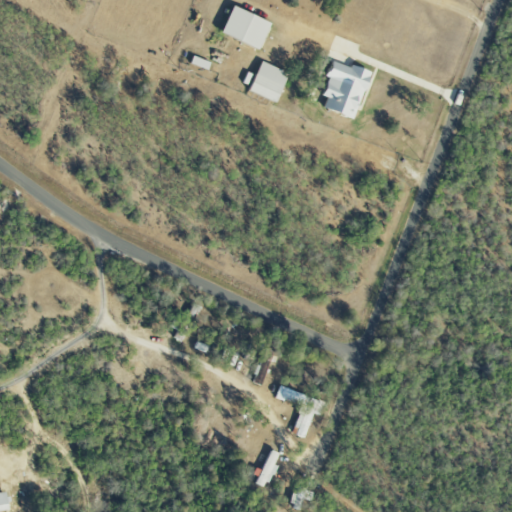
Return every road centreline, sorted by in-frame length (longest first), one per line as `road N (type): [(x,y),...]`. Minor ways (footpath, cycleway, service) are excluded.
road 1 (residential): [(315,466),(497,0)]
road 2 (residential): [(359,359),(118,245),(0,165)]
